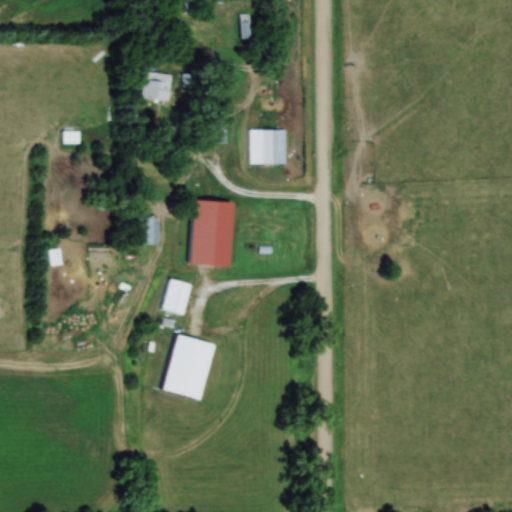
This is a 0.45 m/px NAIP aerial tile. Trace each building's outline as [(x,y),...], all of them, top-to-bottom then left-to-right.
[(238,35),(246,35),(246,13),(238,13),(238,35)] [(164,100),(168,73),(142,69),(137,96),(164,100)] [(282,162),(282,127),(247,127),(247,162),(282,162)] [(77,129),(59,129),(59,142),(77,142),(77,129)] [(135,243),(153,243),(153,215),(135,215),(135,243)] [(188,283),(167,277),(158,308),(179,314),(188,283)] [(196,398),(209,342),(172,333),(159,389),(196,398)]
